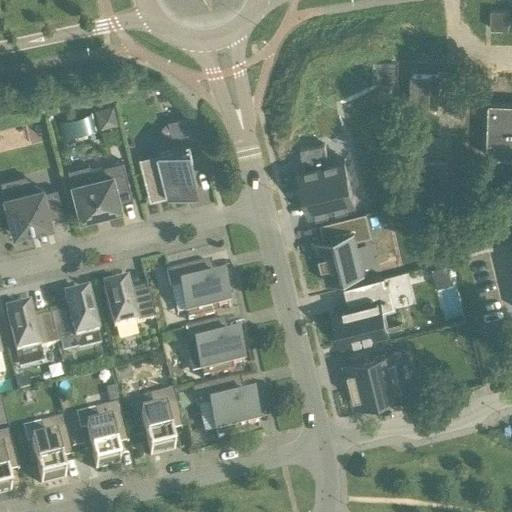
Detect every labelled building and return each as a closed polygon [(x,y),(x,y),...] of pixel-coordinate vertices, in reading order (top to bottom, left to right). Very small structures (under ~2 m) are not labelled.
[(491,10),(491,17),(490,28),(509,29),(509,11),(491,10)] [(395,63),(382,63),(382,83),(395,83),(395,63)] [(412,105),(437,106),(438,75),(413,74),(412,105)] [(511,103),(489,103),(488,123),(487,156),(511,156),(511,103)] [(113,107),(113,106),(95,110),(95,111),(99,128),(117,124),(113,107)] [(91,112),(58,120),(63,137),(95,130),(91,112)] [(195,116),(195,114),(194,114),(179,118),(183,134),(198,130),(199,130),(195,116)] [(187,145),(138,158),(149,200),(194,189),(193,187),(192,188),(189,174),(195,173),(187,145)] [(299,169),(310,217),(357,206),(346,159),(334,162),(331,148),(307,154),(310,167),(299,169)] [(132,200),(122,161),(90,170),(89,164),(68,170),(80,218),(120,208),(119,203),(132,200)] [(447,202),(448,162),(416,161),(415,201),(447,202)] [(42,188),(37,189),(36,183),(25,175),(1,181),(5,197),(4,197),(4,200),(3,200),(7,217),(8,216),(13,234),(30,230),(29,229),(45,225),(45,226),(51,225),(49,218),(63,215),(56,189),(43,192),(42,188)] [(365,272),(356,238),(371,234),(365,212),(320,223),(324,236),(315,239),(326,281),(365,272)] [(215,283),(210,263),(166,274),(170,292),(179,289),(186,317),(187,317),(189,322),(219,315),(219,313),(218,314),(217,309),(228,306),(229,310),(230,310),(222,279),(221,279),(222,281),(215,283)] [(432,270),(436,290),(451,287),(447,267),(432,270)] [(388,332),(383,310),(394,308),(388,284),(386,284),(385,277),(346,287),(351,307),(334,312),(342,343),(388,332)] [(155,322),(147,289),(146,290),(147,294),(130,298),(127,284),(118,286),(117,284),(105,287),(106,289),(103,290),(114,332),(155,322)] [(50,314),(49,314),(57,346),(98,336),(88,294),(85,295),(84,292),(72,295),(73,298),(64,300),(68,313),(51,318),(50,314)] [(16,356),(57,346),(49,314),(50,318),(33,322),(29,309),(20,311),(20,308),(8,311),(8,314),(6,315),(16,356)] [(243,368),(245,368),(237,337),(236,338),(236,339),(230,341),(225,321),(181,332),(185,350),(194,348),(201,375),(202,375),(203,380),(234,373),(233,371),(233,372),(232,367),(242,364),(243,368)] [(401,383),(393,351),(347,363),(357,406),(388,398),(386,387),(401,383)] [(124,369),(113,372),(116,384),(123,382),(126,377),(124,369)] [(26,380),(15,383),(17,393),(29,390),(26,380)] [(196,393),(196,394),(181,398),(184,410),(199,406),(200,410),(209,408),(216,435),(217,435),(218,441),(249,433),(249,432),(248,432),(247,427),(257,425),(258,428),(260,428),(252,397),(251,398),(251,399),(245,401),(240,382),(196,393)] [(181,431),(183,431),(173,393),(149,399),(153,415),(140,418),(150,457),(175,451),(168,426),(179,423),(181,431)] [(118,406),(95,412),(99,429),(86,432),(96,471),(120,465),(114,440),(124,437),(126,445),(128,445),(118,406)] [(77,417),(64,420),(71,450),(84,447),(81,433),(77,417)] [(64,420),(40,426),(44,443),(31,446),(41,485),(65,479),(59,453),(70,451),(72,459),(73,458),(71,450),(64,420)] [(9,434),(0,436),(0,495),(11,492),(5,467),(15,464),(17,473),(19,472),(9,434)]
